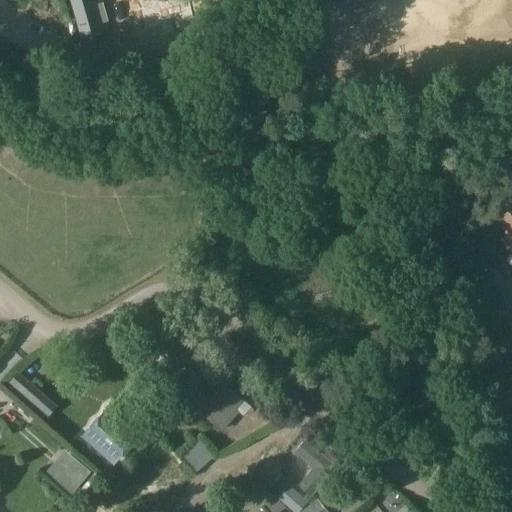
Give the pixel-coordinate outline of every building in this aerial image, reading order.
[(145,0),(146,2),(140,4),(147,32),(162,28),(165,38),(193,30),(191,21),(194,20),(188,0),(145,0)] [(199,96),(194,74),(134,90),(140,110),(199,96)] [(198,139),(195,127),(180,130),(183,141),(198,139)] [(511,210),(497,218),(505,234),(511,247),(511,210)] [(169,375),(192,355),(167,327),(145,346),(169,375)] [(98,348),(94,352),(95,358),(100,362),(106,361),(109,357),(109,351),(104,347),(98,348)] [(241,401),(223,385),(215,394),(209,388),(194,404),(201,410),(199,412),(220,430),(237,412),(234,410),(241,401)] [(135,437),(107,412),(105,410),(84,434),(114,461),(135,437)] [(158,422),(151,428),(162,441),(169,435),(167,431),(158,422)] [(337,467),(305,440),(294,453),(312,469),(298,485),(312,497),(337,467)] [(238,502),(245,502),(249,495),(245,488),(238,488),(234,495),(238,502)]
